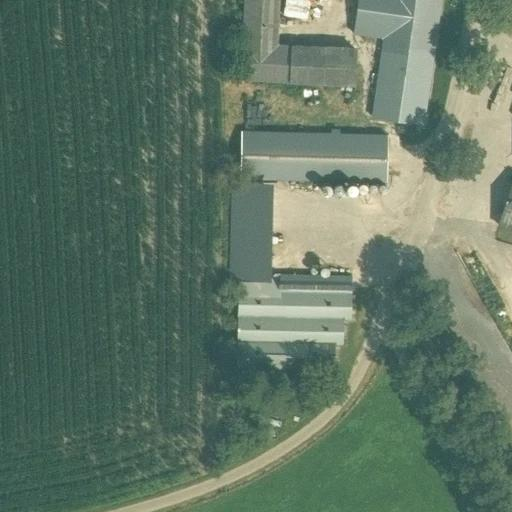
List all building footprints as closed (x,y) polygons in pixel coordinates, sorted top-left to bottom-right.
[(354,86),(357,47),(291,44),(278,43),(279,0),(243,0),(241,44),(243,44),(241,80),(354,86)] [(357,0),(353,32),(384,36),(373,116),(423,123),(440,0),(357,0)] [(511,108),(511,97),(495,95),(493,105),(511,108)] [(387,135),(243,131),(242,179),(385,183),(387,135)] [(511,175),(506,174),(504,179),(511,181),(511,182),(498,225),(511,230),(511,175)] [(351,318),(351,276),(280,275),(280,291),(238,290),(237,366),(335,368),(335,343),(343,343),(343,318),(351,318)] [(477,344),(479,354),(502,349),(500,339),(477,344)]
